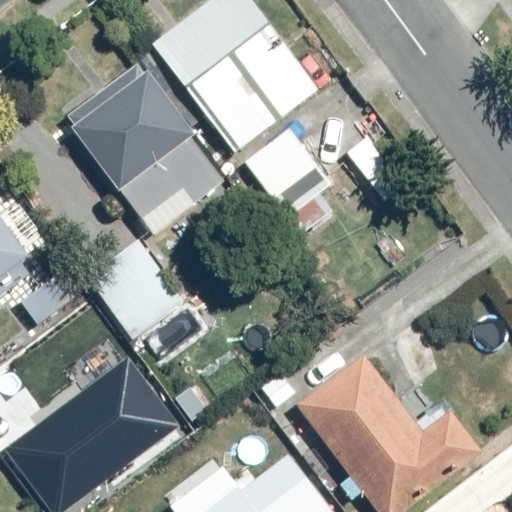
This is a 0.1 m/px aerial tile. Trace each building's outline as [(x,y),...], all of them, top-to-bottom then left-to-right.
[(251,0),(211,0),(153,44),(285,219),(293,212),(307,230),(327,215),(315,199),(331,188),(281,118),(319,90),(251,0)] [(227,182),(142,66),(67,121),(152,237),(227,182)] [(0,217),(0,301),(7,296),(31,329),(78,295),(40,244),(27,254),(0,217)] [(82,269),(131,337),(200,432),(224,414),(208,393),(217,387),(189,349),(179,356),(153,322),(184,299),(134,231),(82,269)] [(299,405),(350,473),(337,483),(352,502),(365,492),(379,511),(404,511),(484,452),(449,405),(421,427),(367,355),(299,405)] [(47,419),(0,356),(0,438),(8,449),(47,419)]
